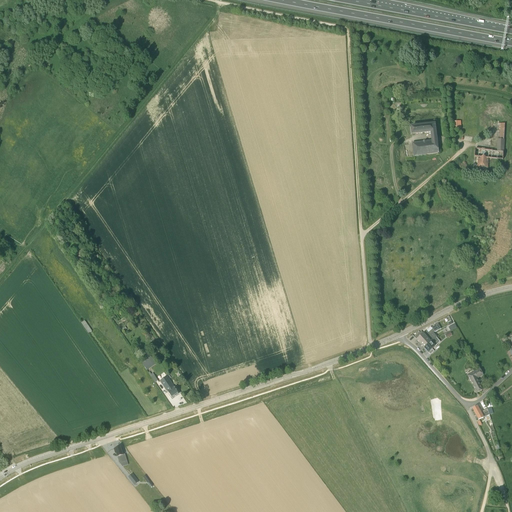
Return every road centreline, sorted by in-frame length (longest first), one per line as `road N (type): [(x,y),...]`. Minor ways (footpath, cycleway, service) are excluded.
road 1 (tertiary): [(0,477),(369,347)]
road 2 (track): [(219,2),(0,276)]
road 3 (track): [(360,234),(346,29),(219,2)]
road 4 (motorway): [(277,0),(511,43)]
road 5 (motorway): [(511,30),(349,0)]
road 6 (track): [(370,227),(460,152),(463,141),(437,138)]
road 7 (tertiary): [(401,334),(511,287)]
